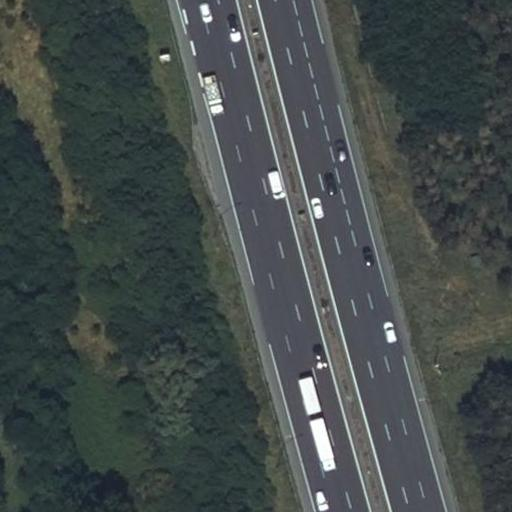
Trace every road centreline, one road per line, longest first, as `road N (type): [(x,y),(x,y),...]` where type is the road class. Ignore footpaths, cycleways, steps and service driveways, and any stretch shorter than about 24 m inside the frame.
road 1 (motorway): [(205,0),(339,511)]
road 2 (motorway): [(415,511),(281,0)]
